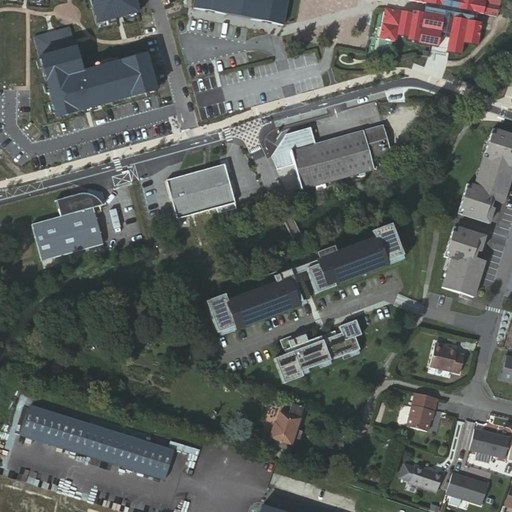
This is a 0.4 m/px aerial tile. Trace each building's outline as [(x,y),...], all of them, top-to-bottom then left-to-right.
[(136,13),(132,0),(92,0),(94,7),(90,8),(94,24),(136,13)] [(400,0),(424,4),(473,13),(496,18),(499,0),(400,0)] [(472,23),(473,13),(424,4),(422,15),(411,12),(411,15),(384,11),(379,40),(396,43),(397,37),(406,39),(406,41),(417,43),(417,45),(437,49),(439,38),(448,40),(446,54),(459,56),(461,45),(476,47),(480,25),(472,23)] [(32,36),(37,56),(73,46),(68,27),(32,36)] [(143,54),(79,71),(73,46),(37,56),(53,116),(153,90),(143,54)] [(382,128),(314,146),(310,129),(285,135),(272,158),(275,170),(293,166),(299,190),(373,170),(370,159),(389,154),(382,128)] [(500,138),(501,133),(491,129),(489,134),(500,138)] [(510,199),(511,191),(511,166),(506,165),(507,162),(511,164),(511,163),(511,135),(501,133),(500,138),(489,134),(479,168),(483,169),(481,173),(480,179),(476,178),(474,187),(470,186),(468,190),(465,187),(462,198),(463,199),(462,200),(474,203),(481,192),(484,193),(477,204),(485,207),(486,203),(490,204),(491,204),(493,203),(493,201),(495,202),(497,195),(510,199)] [(174,220),(232,203),(221,164),(163,181),(174,220)] [(481,192),(474,203),(477,204),(484,193),(481,192)] [(39,261),(102,244),(91,207),(100,205),(98,201),(96,198),(93,197),(89,194),(85,193),(81,193),(54,201),(58,217),(29,225),(39,261)] [(508,205),(510,199),(497,195),(495,202),(508,205)] [(461,201),(461,200),(459,208),(463,210),(461,215),(489,224),(492,213),(476,207),(473,205),(461,201)] [(476,207),(492,213),(493,209),(485,207),(477,204),(476,207)] [(405,255),(406,255),(394,224),(374,231),(377,238),(379,238),(380,242),(309,269),(309,270),(318,294),(338,287),(337,285),(336,282),(342,280),(355,275),(373,268),(390,261),(405,255)] [(486,237),(457,228),(456,233),(451,232),(443,256),(451,259),(448,268),(451,269),(448,278),(445,277),(442,288),(460,293),(473,297),(483,267),(471,264),(473,256),(472,256),(471,256),(471,254),(471,252),(470,251),(468,250),(467,250),(468,247),(482,251),(486,237)] [(278,282),(230,301),(228,302),(230,306),(284,285),(285,287),(297,282),(295,276),(309,270),(309,269),(380,242),(379,238),(338,253),(337,248),(319,254),(321,259),(293,270),(280,274),(279,271),(262,278),(265,287),(278,282)] [(391,265),(406,259),(405,255),(390,261),(391,265)] [(485,260),(473,256),(471,264),(483,267),(485,260)] [(356,278),(375,271),(373,268),(355,275),(356,278)] [(304,301),(297,282),(285,287),(284,285),(230,306),(228,302),(230,301),(227,294),(208,302),(220,333),(222,332),(236,327),(252,321),(272,313),(290,306),(304,301)] [(292,310),(305,304),(304,301),(290,306),(292,310)] [(272,313),(252,321),(253,324),(273,317),(272,313)] [(357,338),(363,335),(358,321),(340,327),(343,334),(339,336),(288,355),(276,360),(286,385),(305,378),(305,376),(303,373),(310,371),(322,366),(332,362),(345,357),(360,351),(362,350),(357,338)] [(223,336),(237,330),(236,327),(222,332),(223,336)] [(288,355),(339,336),(337,331),(309,342),(307,336),(294,341),(293,337),(282,341),(285,350),(292,348),(292,349),(286,351),(288,355)] [(457,351),(449,348),(444,347),(444,345),(436,343),(430,365),(460,373),(465,355),(457,353),(457,351)] [(346,360),(362,354),(360,351),(345,357),(346,360)] [(511,358),(506,357),(505,363),(506,364),(503,376),(502,375),(500,381),(511,384),(511,358)] [(415,393),(407,426),(427,431),(431,419),(433,420),(438,399),(415,393)] [(296,431),(304,408),(284,401),(277,424),(274,423),(266,449),(275,452),(277,447),(289,451),(294,438),(299,440),(301,433),(296,431)] [(474,431),(469,451),(503,460),(509,440),(474,431)] [(435,492),(442,473),(434,471),(433,472),(414,466),(413,468),(403,465),(399,478),(409,482),(408,483),(435,492)] [(451,474),(444,494),(480,507),(487,486),(451,474)] [(511,503),(511,487),(510,487),(503,506),(510,509),(511,503)] [(184,511),(199,511),(201,503),(186,501),(184,511)]
